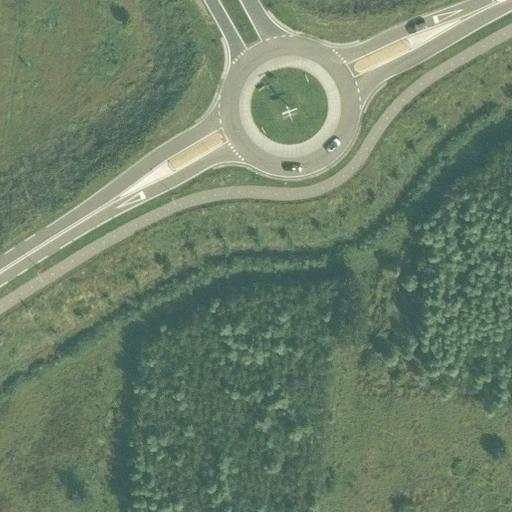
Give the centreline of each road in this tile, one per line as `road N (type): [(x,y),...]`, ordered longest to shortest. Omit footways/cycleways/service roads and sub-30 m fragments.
road 1 (secondary): [(0,274),(234,134)]
road 2 (secondary): [(234,134),(274,167),(315,163),(347,122),(339,77)]
road 3 (secondary): [(339,77),(506,0)]
